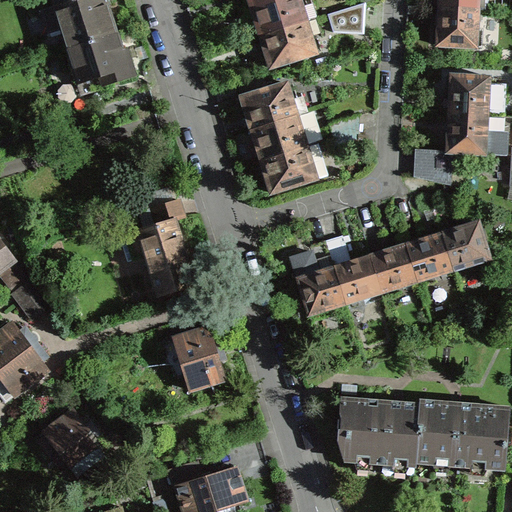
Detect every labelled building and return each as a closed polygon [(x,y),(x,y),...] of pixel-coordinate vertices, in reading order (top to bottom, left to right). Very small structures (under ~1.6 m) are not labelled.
[(53,0),(69,49),(119,34),(108,1),(110,0),(53,0)] [(306,21),(299,0),(263,0),(251,4),(261,35),(306,21)] [(477,8),(477,0),(440,0),(440,6),(477,8)] [(476,47),(477,8),(440,6),(438,45),(476,47)] [(271,67),(316,53),(306,21),(261,35),(271,67)] [(119,34),(69,49),(79,82),(103,75),(106,85),(136,75),(128,49),(124,50),(119,34)] [(263,74),(237,83),(251,129),(297,115),(287,83),(268,89),(263,74)] [(449,113),(450,113),(500,116),(501,104),(505,104),(506,84),(490,83),(490,76),(451,74),(449,113)] [(317,143),(308,111),(297,115),(251,129),(261,160),(317,143)] [(450,113),(448,152),(507,155),(509,131),(504,131),(505,116),(500,116),(450,113)] [(359,114),(330,124),(334,138),(359,130),(359,129),(359,114)] [(334,154),(358,146),(359,130),(334,138),(329,139),(334,154)] [(271,192),(327,175),(317,143),(261,160),(271,192)] [(441,151),(418,150),(416,176),(449,184),(451,156),(446,156),(441,151)] [(143,228),(137,230),(138,232),(121,238),(128,261),(145,255),(158,296),(197,284),(191,263),(189,264),(175,220),(185,217),(179,199),(152,208),(157,224),(143,228)] [(479,222),(442,233),(453,269),(490,258),(479,222)] [(417,280),(453,269),(442,233),(406,244),(417,280)] [(346,303),(382,292),(370,256),(352,261),(344,236),(327,241),(346,303)] [(0,270),(12,261),(14,260),(0,240),(0,270)] [(309,314),(346,303),(327,241),(311,246),(312,251),(291,257),(309,314)] [(382,292),(417,280),(406,244),(370,256),(382,292)] [(17,267),(3,277),(14,291),(28,281),(17,267)] [(49,305),(30,279),(28,281),(14,291),(34,317),(49,305)] [(20,332),(13,323),(0,332),(0,393),(6,401),(48,369),(41,360),(47,356),(25,328),(20,332)] [(215,346),(209,327),(174,338),(190,390),(225,379),(219,360),(225,358),(221,344),(215,346)] [(355,460),(415,464),(416,461),(420,405),(367,400),(341,398),(340,413),(341,417),(345,418),(344,429),(339,428),(338,439),(343,457),(355,458),(355,460)] [(430,401),(421,401),(420,405),(416,461),(506,468),(505,477),(511,477),(511,445),(507,445),(510,408),(430,401)] [(91,421),(85,425),(73,409),(44,431),(77,474),(106,452),(94,436),(99,432),(94,426),(91,421)] [(174,486),(177,486),(184,511),(228,511),(227,507),(247,500),(236,467),(203,477),(197,460),(169,469),(174,486)]
